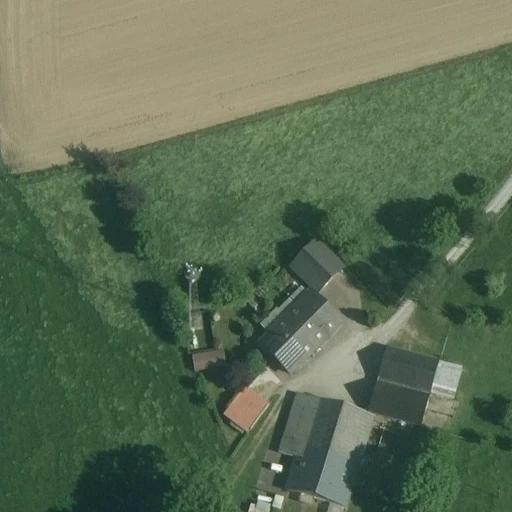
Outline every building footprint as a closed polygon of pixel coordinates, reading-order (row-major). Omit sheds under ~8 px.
[(293,269),(319,294),(342,271),(317,245),(293,269)] [(312,296),(263,347),(291,374),(342,324),(312,296)] [(387,349),(369,415),(374,416),(406,425),(423,430),(432,396),(454,401),(461,371),(440,366),(441,363),(387,349)] [(197,374),(226,369),(223,353),(194,359),(197,374)] [(245,391),(225,418),(247,434),(267,406),(245,391)] [(297,460),(287,493),(346,511),(374,416),(369,415),(369,417),(298,397),(279,455),(297,460)] [(253,502),(250,511),(269,511),(271,506),(253,502)]
